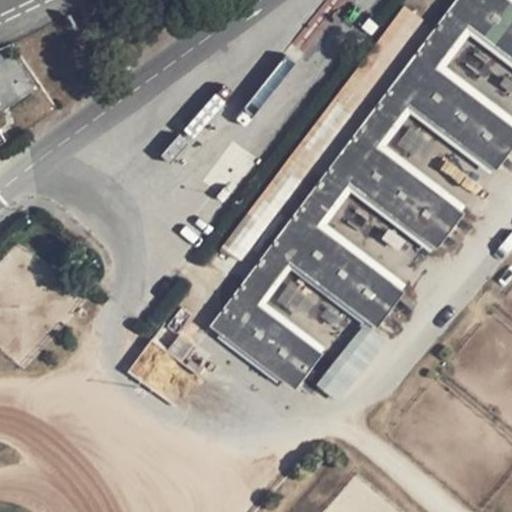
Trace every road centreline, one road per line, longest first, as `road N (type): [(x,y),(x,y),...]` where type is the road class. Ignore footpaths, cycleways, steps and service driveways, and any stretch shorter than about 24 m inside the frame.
road 1 (track): [(327,405),(447,511)]
road 2 (unknown): [(98,511),(84,480),(60,456),(0,428)]
